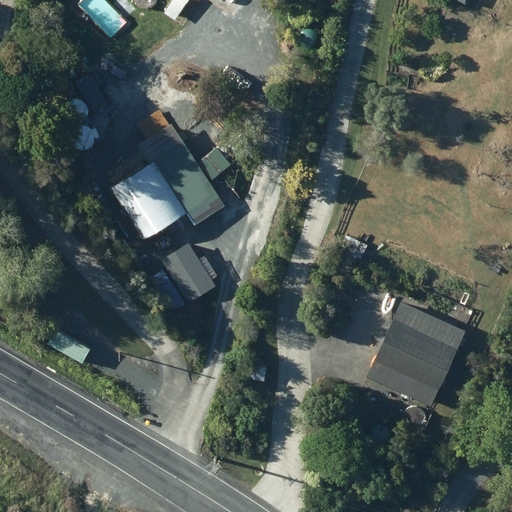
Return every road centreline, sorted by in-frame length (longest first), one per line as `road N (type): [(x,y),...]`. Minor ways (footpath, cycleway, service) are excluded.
road 1 (unknown): [(248,511),(264,254),(272,208),(307,124),(335,0)]
road 2 (unknown): [(111,437),(146,366),(150,322),(140,296),(0,131)]
road 3 (tertiary): [(0,366),(227,511)]
road 4 (unknown): [(381,511),(434,422),(473,404),(511,413)]
